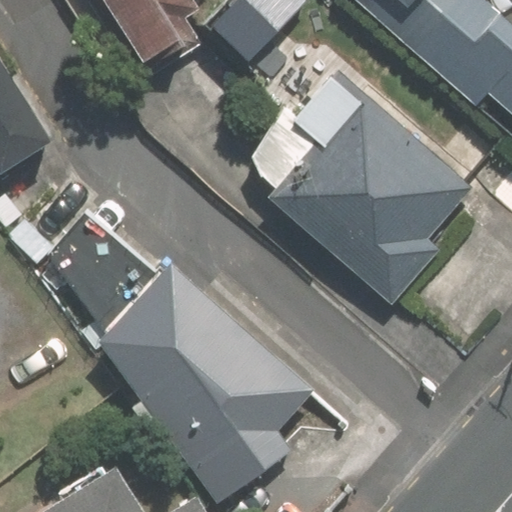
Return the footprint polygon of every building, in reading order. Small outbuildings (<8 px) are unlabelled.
[(117,0),(152,61),(161,55),(201,32),(185,3),(190,0),(117,0)] [(237,0),(219,18),(257,56),(312,0),(333,0),(338,5),(343,0),(360,0),(445,69),(438,78),(475,109),(492,89),(511,104),(511,2),(509,0),(237,0)] [(0,163),(3,169),(66,127),(0,28),(0,163)] [(252,86),(203,34),(174,61),(223,114),(252,86)] [(298,109),(329,138),(279,191),(399,303),(449,250),(434,236),(478,189),(342,62),(298,109)] [(105,328),(148,392),(139,399),(169,444),(179,437),(222,500),(302,445),(283,425),(322,388),(185,252),(167,269),(56,179),(28,206),(61,242),(50,253),(112,320),(105,328)] [(160,511),(127,456),(30,511),(224,511),(208,485),(162,511),(160,511)]
